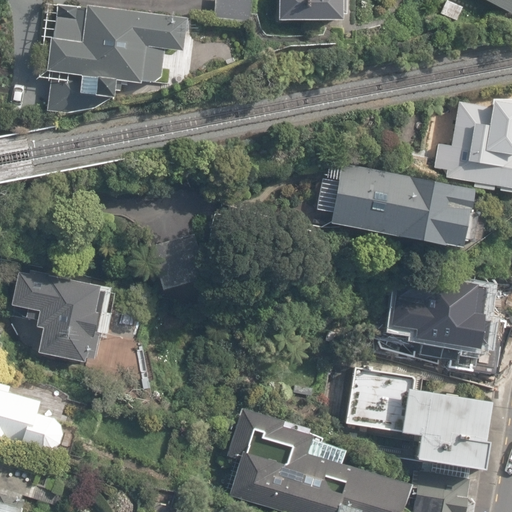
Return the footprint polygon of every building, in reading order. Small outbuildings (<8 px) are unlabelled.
[(250,0),(214,0),(212,18),(249,22),(250,0)] [(276,0),(276,19),(341,20),(341,14),(346,14),(345,0),(276,0)] [(511,0),(477,0),(511,19),(511,0)] [(187,18),(85,4),(85,7),(57,3),(53,37),(49,37),(45,71),(51,71),(46,111),(66,113),(92,108),(109,97),(112,97),(113,90),(119,91),(121,82),(114,82),(114,80),(140,83),(141,81),(153,82),(161,77),(164,49),(182,52),(187,18)] [(511,97),(491,98),(490,106),(457,102),(451,145),(437,143),(433,167),(445,169),(444,177),(473,182),(472,186),(492,189),(493,185),(498,186),(497,190),(511,192),(511,97)] [(441,243),(458,246),(465,212),(467,212),(471,188),(340,162),(339,164),(328,162),(325,178),(321,178),(315,209),(330,212),(329,222),(395,234),(395,235),(441,244),(441,243)] [(193,232),(148,245),(160,288),(205,276),(193,232)] [(17,271),(9,304),(13,305),(11,316),(27,319),(27,317),(35,319),(34,326),(41,327),(36,352),(91,364),(104,305),(107,306),(109,294),(103,293),(104,291),(98,290),(99,286),(48,274),(48,273),(28,269),(27,273),(17,271)] [(466,346),(476,283),(397,271),(388,324),(412,328),(411,337),(466,346)] [(497,363),(452,356),(449,376),(493,388),(497,363)] [(412,457),(469,466),(481,468),(486,439),(482,438),(488,399),(411,388),(413,375),(353,366),(344,424),(415,434),(413,453),(412,457)] [(44,398),(0,390),(0,437),(53,454),(67,433),(57,417),(41,412),(44,398)] [(310,431),(236,410),(223,456),(231,458),(220,494),(285,511),(394,511),(403,482),(334,463),(339,448),(308,439),(310,431)] [(471,511),(473,499),(470,499),(471,497),(467,496),(469,478),(468,478),(469,466),(412,457),(413,453),(396,451),(393,471),(411,474),(409,486),(413,487),(411,500),(416,500),(415,506),(417,506),(415,511),(471,511)]
